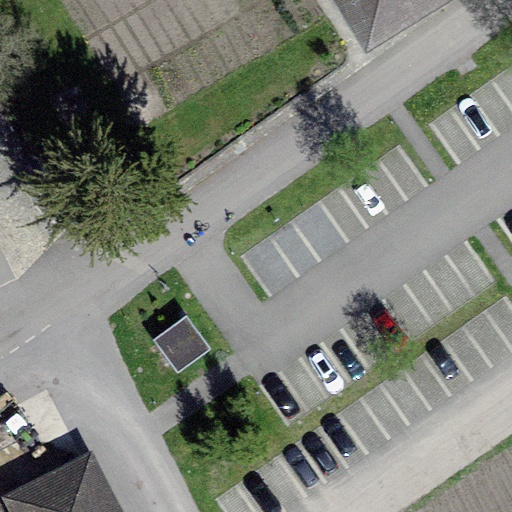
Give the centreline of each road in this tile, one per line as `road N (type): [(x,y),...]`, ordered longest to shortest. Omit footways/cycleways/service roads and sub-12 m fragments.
road 1 (unclassified): [(510,0),(103,273),(0,355)]
road 2 (unknown): [(156,392),(511,146)]
road 3 (track): [(209,511),(103,273)]
